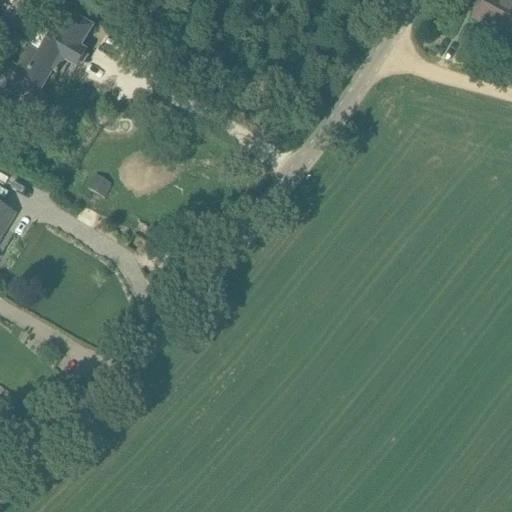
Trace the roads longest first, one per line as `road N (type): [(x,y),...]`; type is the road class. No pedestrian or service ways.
road 1 (tertiary): [(0,504),(145,358),(419,0)]
road 2 (track): [(511,98),(415,68),(390,44)]
